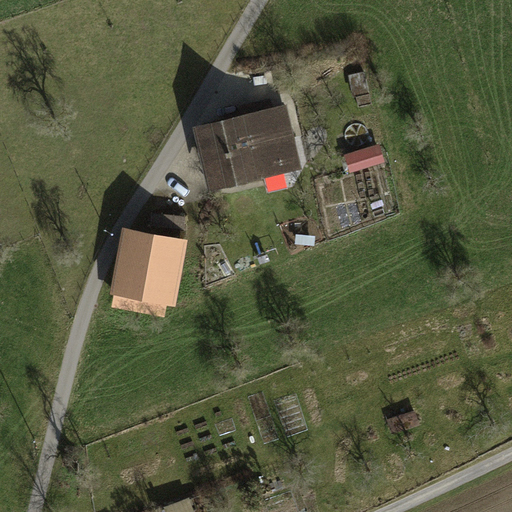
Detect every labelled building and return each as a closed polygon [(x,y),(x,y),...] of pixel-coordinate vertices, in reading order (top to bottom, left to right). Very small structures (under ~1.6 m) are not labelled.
[(202,128),(215,185),(283,169),(277,143),(290,140),(283,110),(202,128)] [(349,159),(352,169),(366,165),(363,155),(349,159)] [(174,240),(134,232),(121,305),(159,312),(168,267),(179,269),(186,233),(175,231),(174,240)] [(390,420),(394,433),(419,424),(415,411),(390,420)] [(194,511),(190,500),(156,511),(194,511)]
